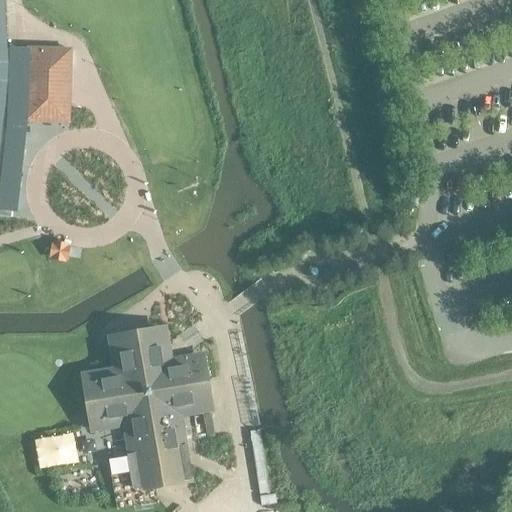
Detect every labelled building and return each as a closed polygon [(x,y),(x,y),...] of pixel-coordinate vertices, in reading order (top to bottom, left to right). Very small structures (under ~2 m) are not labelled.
[(8,63),(4,0),(0,0),(0,142),(1,142),(8,82),(8,63)] [(69,123),(70,82),(71,50),(28,48),(26,121),(69,123)] [(66,255),(67,250),(64,245),(58,245),(54,248),(53,254),(57,258),(62,259),(66,255)] [(177,414),(210,408),(202,358),(169,364),(163,331),(113,339),(119,372),(86,378),(94,428),(127,422),(138,488),(189,480),(177,414)] [(269,492),(259,430),(251,432),(260,494),(269,492)]
